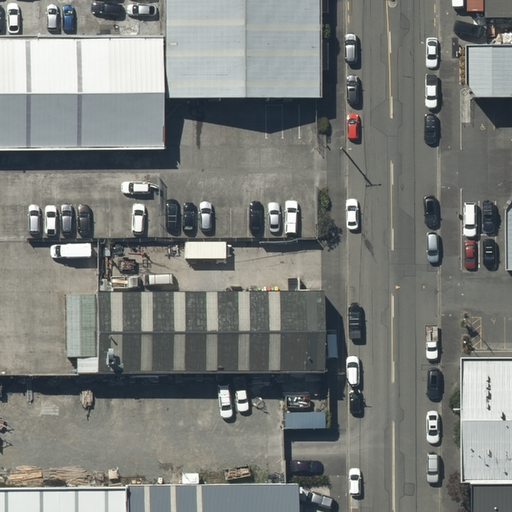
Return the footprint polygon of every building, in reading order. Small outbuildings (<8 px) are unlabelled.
[(314,0),(162,0),(162,34),(163,95),(315,94),(314,0)] [(511,0),(484,0),(484,15),(511,14),(511,0)] [(163,95),(162,34),(0,36),(0,150),(164,148),(163,95)] [(511,47),(472,48),(472,89),(511,89),(511,200),(507,207),(506,268),(511,267),(511,47)] [(321,287),(93,288),(93,369),(321,368),(321,287)] [(511,355),(462,355),(462,481),(472,481),(511,480),(511,355)] [(180,377),(96,380),(27,380),(27,423),(180,423),(180,420),(196,420),(196,398),(180,398),(180,377)] [(511,511),(511,480),(472,481),(472,511),(511,511)] [(296,511),(295,484),(125,485),(125,511),(296,511)] [(0,511),(125,511),(125,485),(0,487),(0,511)]
